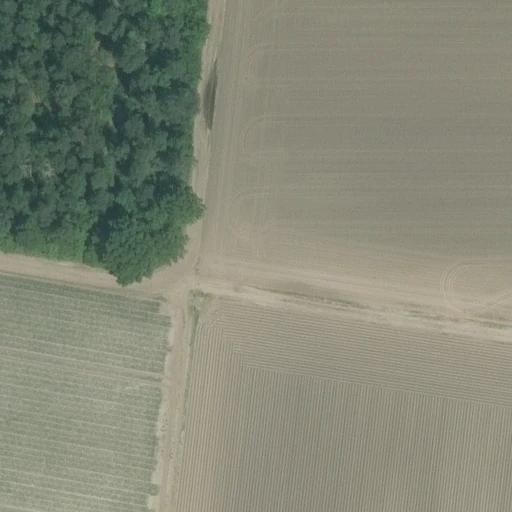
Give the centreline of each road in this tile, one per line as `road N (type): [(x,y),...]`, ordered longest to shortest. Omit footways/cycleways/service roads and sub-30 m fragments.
road 1 (track): [(511,329),(189,279)]
road 2 (track): [(225,0),(189,279)]
road 3 (track): [(189,279),(0,249)]
